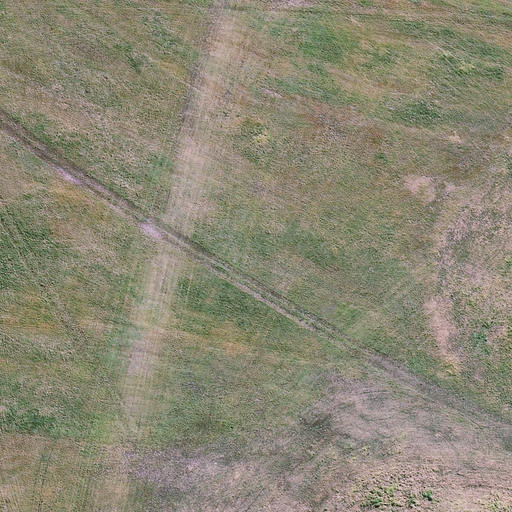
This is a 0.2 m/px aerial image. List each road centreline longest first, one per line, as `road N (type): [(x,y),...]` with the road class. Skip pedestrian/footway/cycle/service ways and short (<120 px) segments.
road 1 (unknown): [(117,143),(73,245),(0,337)]
road 2 (unknown): [(117,143),(228,0)]
road 3 (unknown): [(0,225),(27,190),(117,143)]
